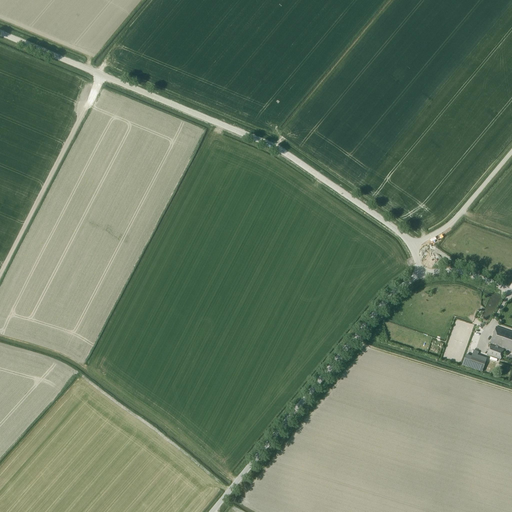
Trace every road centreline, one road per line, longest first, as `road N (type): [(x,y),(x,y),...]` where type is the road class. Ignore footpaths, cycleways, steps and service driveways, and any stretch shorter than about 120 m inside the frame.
road 1 (tertiary): [(411,244),(266,143),(0,32)]
road 2 (tertiary): [(211,511),(381,304),(421,274)]
road 3 (track): [(102,75),(0,275)]
road 4 (unclassified): [(511,151),(447,225),(411,244)]
